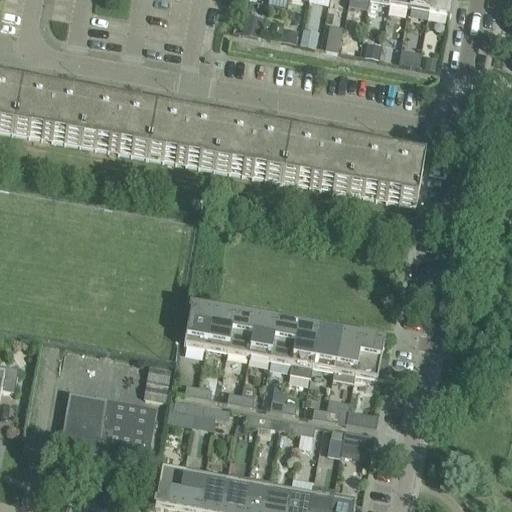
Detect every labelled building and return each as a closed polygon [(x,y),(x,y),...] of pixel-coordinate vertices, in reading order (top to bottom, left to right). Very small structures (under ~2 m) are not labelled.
[(370,0),(369,8),(389,11),(390,0),(370,0)] [(410,0),(390,0),(389,11),(408,15),(410,0)] [(410,0),(408,15),(428,18),(431,0),(410,0)] [(451,0),(431,0),(428,18),(448,22),(451,0)] [(243,37),(260,40),(263,23),(247,19),(243,37)] [(330,31),(327,55),(341,56),(343,32),(330,31)] [(0,136),(11,139),(19,97),(0,93),(0,136)] [(86,109),(19,97),(11,139),(79,151),(86,109)] [(79,151),(146,163),(153,121),(86,109),(79,151)] [(221,134),(153,121),(146,163),(213,176),(221,134)] [(213,176),(280,188),(287,146),(221,134),(213,176)] [(354,158),(287,146),(280,188),(347,200),(354,158)] [(421,170),(354,158),(347,200),(414,212),(421,170)] [(190,315),(183,352),(205,356),(212,319),(190,315)] [(212,319),(205,356),(226,360),(233,323),(212,319)] [(233,323),(226,360),(248,364),(254,327),(233,323)] [(254,327),(248,364),(269,368),(276,330),(254,327)] [(276,330),(269,368),(290,372),(297,334),(276,330)] [(290,372),(288,382),(310,385),(311,376),(318,338),(297,334),(290,372)] [(318,338),(311,376),(333,379),(339,342),(318,338)] [(333,379),(331,386),(353,390),(354,383),(361,346),(339,342),(333,379)] [(361,346),(354,383),(376,387),(376,385),(384,387),(388,367),(380,366),(383,350),(361,346)] [(0,401),(1,397),(13,399),(18,376),(0,372),(0,401)] [(150,373),(148,385),(167,388),(169,377),(150,373)] [(167,388),(148,385),(146,393),(166,396),(167,388)] [(184,402),(196,404),(198,395),(185,392),(184,402)] [(166,396),(146,393),(145,404),(164,407),(166,396)] [(211,397),(198,395),(196,404),(209,407),(211,397)] [(69,400),(58,455),(105,463),(108,447),(149,455),(156,415),(69,400)] [(226,410),(239,412),(241,402),(228,400),(226,410)] [(253,404),(241,402),(239,412),(252,414),(253,404)] [(187,410),(174,408),(172,418),(185,420),(187,410)] [(269,417),(281,420),(283,410),(270,408),(269,417)] [(296,412),(283,410),(281,420),(294,422),(296,412)] [(216,416),(204,414),(202,423),(215,426),(216,416)] [(311,425),(324,427),(326,417),(313,415),(311,425)] [(229,418),(216,416),(215,426),(227,428),(229,418)] [(338,420),(326,417),(324,427),(337,430),(338,420)] [(375,437),(377,424),(347,418),(345,431),(375,437)] [(246,421),(244,431),(257,433),(259,423),(246,421)] [(259,423),(257,433),(279,437),(281,427),(259,423)] [(301,431),(289,429),(287,439),(300,441),(301,431)] [(314,433),(301,431),(300,441),(312,443),(314,433)] [(344,439),(331,436),(329,446),(342,449),(344,439)] [(371,457),(374,444),(344,439),(342,449),(341,451),(371,457)] [(138,487),(141,488),(151,489),(153,479),(140,476),(138,487)] [(161,476),(154,511),(177,511),(183,480),(161,476)] [(183,480),(177,511),(199,511),(204,484),(183,480)] [(225,487),(220,511),(242,511),(248,484),(227,480),(225,487)] [(204,484),(199,511),(220,511),(225,487),(204,484)] [(248,484),(242,511),(264,511),(268,495),(269,488),(248,484)] [(311,503),(308,511),(330,511),(332,507),(333,499),(333,497),(312,493),(311,503)] [(268,495),(264,511),(286,511),(289,499),(268,495)] [(289,499),(286,511),(308,511),(311,503),(289,499)] [(332,507),(330,511),(353,511),(355,503),(333,499),(332,507)]
